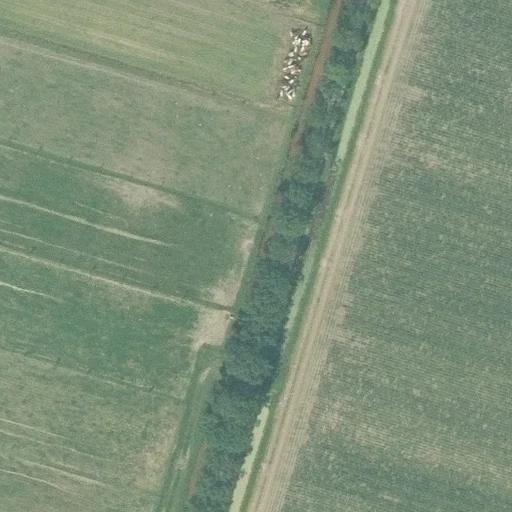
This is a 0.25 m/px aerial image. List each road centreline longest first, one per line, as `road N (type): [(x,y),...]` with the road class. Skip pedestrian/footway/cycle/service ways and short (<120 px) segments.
road 1 (track): [(252,374),(362,0)]
road 2 (track): [(252,374),(211,511)]
